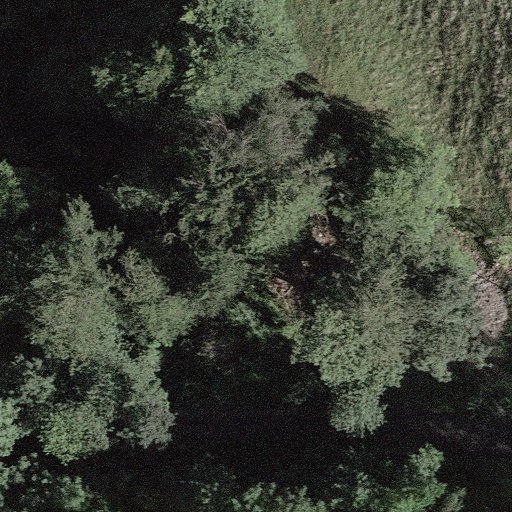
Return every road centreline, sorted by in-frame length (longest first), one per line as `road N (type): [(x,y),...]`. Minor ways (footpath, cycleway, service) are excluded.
road 1 (residential): [(0,429),(436,416),(511,433)]
road 2 (residential): [(114,0),(0,120)]
